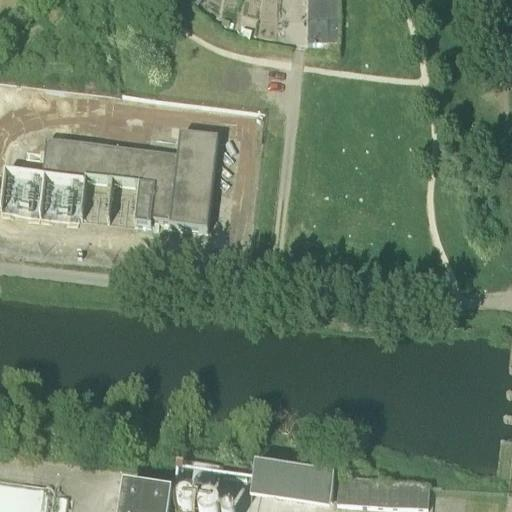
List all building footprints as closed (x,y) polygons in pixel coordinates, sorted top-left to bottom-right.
[(307,0),(308,48),(339,48),(338,0),(307,0)] [(181,140),(178,163),(47,147),(43,179),(46,179),(86,184),(113,187),(140,190),(135,230),(151,232),(152,226),(171,229),(170,233),(209,238),(219,145),(181,140)] [(182,265),(205,266),(207,242),(183,241),(182,265)] [(191,477),(215,480),(217,468),(192,465),(191,477)] [(333,511),(338,486),(260,474),(255,507),(288,511),(333,511)] [(337,509),(384,511),(428,511),(430,493),(338,486),(337,509)] [(189,511),(172,509),(173,504),(125,496),(122,511),(189,511)]
